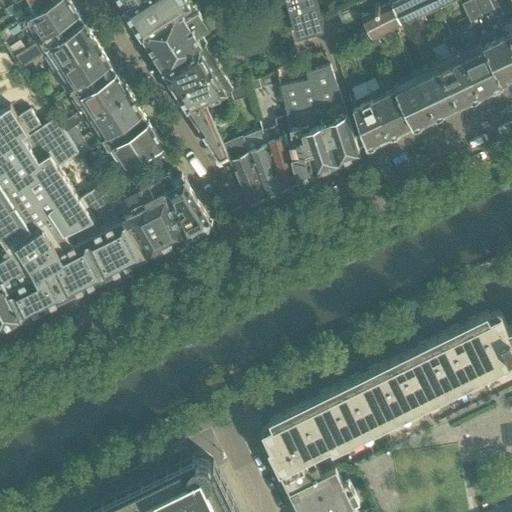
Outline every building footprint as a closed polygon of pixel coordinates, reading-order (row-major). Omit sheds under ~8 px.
[(21,7),(26,15),(48,0),(16,0),(5,7),(10,14),(21,7)] [(14,54),(18,60),(35,49),(31,43),(40,38),(38,36),(57,23),(64,33),(84,20),(84,19),(83,20),(78,11),(79,11),(71,0),(48,0),(26,15),(25,15),(35,32),(24,39),(28,45),(14,54)] [(128,13),(141,35),(181,10),(191,3),(190,3),(195,0),(133,0),(123,7),(128,13)] [(317,0),(287,0),(296,29),(296,30),(297,30),(322,23),(323,23),(323,22),(323,21),(321,12),(320,11),(317,0)] [(446,0),(348,0),(335,7),(336,7),(341,19),(346,20),(347,19),(361,13),(369,29),(372,35),(373,34),(393,25),(415,15),(436,5),(446,0)] [(489,0),(466,0),(462,2),(501,83),(501,82),(501,81),(511,75),(511,46),(500,23),(489,0)] [(511,0),(489,0),(500,23),(511,16),(511,0)] [(219,8),(223,14),(234,7),(234,6),(232,2),(231,1),(219,8)] [(465,53),(460,55),(478,94),(479,93),(492,86),(493,87),(501,83),(462,2),(461,2),(473,29),(463,33),(468,44),(462,47),(465,53)] [(152,51),(163,68),(202,43),(196,34),(207,27),(216,22),(218,25),(226,20),(223,14),(219,8),(211,13),(203,18),(152,51)] [(141,35),(152,51),(203,18),(198,10),(186,17),(181,10),(141,35)] [(511,16),(500,23),(511,46),(511,16)] [(43,53),(53,68),(97,40),(84,20),(64,33),(57,23),(38,36),(40,38),(31,43),(35,49),(18,60),(23,66),(43,53)] [(372,35),(353,43),(355,53),(377,43),(373,34),(372,35)] [(430,49),(438,65),(456,104),(470,97),(478,94),(460,55),(450,35),(443,39),(444,42),(430,49)] [(66,88),(70,84),(89,73),(96,82),(115,70),(110,61),(110,60),(97,40),(53,68),(66,88)] [(204,97),(223,90),(227,88),(233,85),(231,82),(205,42),(202,43),(163,68),(186,104),(204,97)] [(355,53),(353,43),(344,47),(334,52),(337,61),(355,53)] [(306,72),(307,79),(309,89),(318,123),(324,138),(328,137),(336,162),(359,151),(347,111),(346,111),(329,64),(306,72)] [(438,65),(417,75),(435,114),(443,110),(456,104),(438,65)] [(80,111),(61,124),(66,131),(75,125),(84,118),(128,89),(116,69),(115,70),(96,82),(89,73),(70,84),(79,98),(74,101),(80,111)] [(247,82),(251,89),(252,92),(267,86),(265,82),(262,75),(247,82)] [(417,75),(395,86),(413,125),(421,121),(421,120),(434,114),(435,114),(417,75)] [(365,81),(368,91),(378,87),(377,84),(374,77),(365,81)] [(378,87),(368,91),(389,134),(390,134),(399,130),(398,130),(411,124),(412,125),(413,125),(395,86),(391,77),(377,84),(378,87)] [(279,85),(286,115),(289,123),(291,140),(299,136),(305,155),(308,154),(313,172),(336,162),(328,137),(324,138),(318,123),(309,89),(307,79),(279,85)] [(389,134),(368,91),(365,81),(352,87),(354,93),(353,93),(355,98),(351,100),(361,129),(367,145),(376,141),(389,134)] [(128,89),(84,118),(92,131),(99,141),(104,138),(102,135),(121,123),(128,132),(147,120),(142,111),(142,110),(128,89)] [(223,90),(204,97),(206,104),(218,99),(219,102),(227,99),(223,90)] [(218,155),(226,151),(223,143),(206,104),(204,97),(186,104),(199,125),(200,127),(209,140),(208,140),(209,142),(210,142),(218,155)] [(0,272),(1,276),(21,316),(25,314),(25,315),(26,314),(24,310),(36,304),(37,304),(38,304),(39,304),(40,304),(41,304),(42,304),(43,304),(44,304),(45,304),(46,304),(46,303),(48,302),(49,303),(61,296),(68,292),(68,293),(84,285),(84,284),(86,283),(87,283),(103,275),(103,274),(105,273),(105,274),(121,266),(121,265),(123,264),(124,265),(140,256),(146,252),(146,251),(112,200),(100,183),(79,197),(57,164),(78,150),(66,131),(61,124),(56,116),(55,116),(51,119),(50,120),(42,125),(39,120),(38,120),(30,107),(23,111),(23,112),(18,115),(11,105),(10,104),(0,110),(0,235),(2,239),(0,240),(0,272)] [(277,125),(263,131),(280,187),(296,179),(287,141),(291,140),(289,123),(286,115),(274,119),(277,125)] [(148,150),(163,143),(148,119),(147,120),(128,132),(121,123),(102,135),(104,138),(113,153),(108,156),(115,167),(148,150)] [(75,125),(66,131),(78,150),(81,153),(89,147),(75,125)] [(262,128),(242,136),(266,194),(280,187),(263,131),(262,128)] [(223,143),(226,151),(249,202),(266,194),(242,136),(242,135),(223,143)] [(299,136),(291,140),(287,141),(296,179),(297,179),(303,177),(302,177),(313,172),(308,154),(305,155),(299,136)] [(159,175),(185,234),(207,223),(208,223),(209,215),(163,143),(148,150),(158,172),(159,175)] [(92,171),(96,177),(104,173),(97,163),(90,168),(92,171)] [(96,177),(92,171),(85,175),(91,185),(98,180),(96,177)] [(138,186),(167,243),(185,234),(159,175),(147,182),(146,181),(138,186)] [(112,200),(146,251),(149,250),(150,251),(167,243),(138,186),(122,195),(112,200)] [(0,326),(19,316),(20,317),(21,316),(1,276),(0,276),(0,326)] [(511,324),(508,326),(500,309),(489,314),(487,309),(466,319),(467,321),(458,326),(457,324),(417,343),(418,345),(409,350),(408,348),(367,367),(369,370),(359,374),(358,372),(318,392),(319,394),(310,398),(309,396),(269,416),(271,421),(261,426),(270,443),(268,444),(279,467),(298,505),(301,511),(359,511),(335,463),(321,470),(312,451),(330,443),(332,447),(511,359),(509,353),(511,351),(511,324)] [(191,454),(168,465),(101,498),(96,500),(91,503),(86,506),(81,510),(77,511),(238,511),(226,485),(214,461),(213,459),(212,460),(211,460),(208,457),(204,455),(199,454),(195,455),(194,453),(191,454)]
